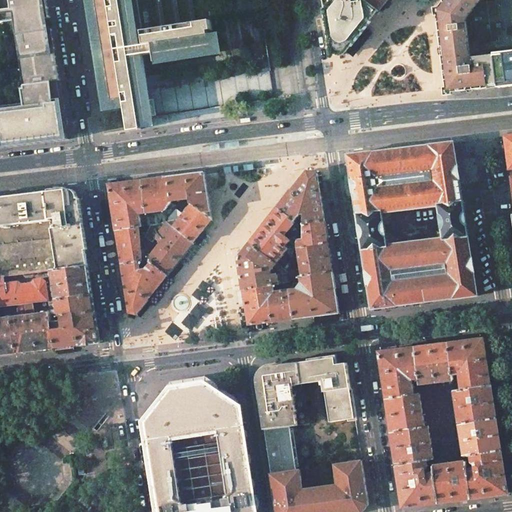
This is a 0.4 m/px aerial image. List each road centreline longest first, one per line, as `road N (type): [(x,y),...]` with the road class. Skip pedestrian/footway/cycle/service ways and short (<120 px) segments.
road 1 (secondary): [(326,122),(88,154)]
road 2 (residential): [(326,122),(359,335)]
road 3 (residential): [(124,365),(88,154)]
road 4 (secondary): [(511,103),(326,122)]
road 5 (residential): [(359,335),(386,511)]
road 6 (residential): [(242,350),(266,511)]
road 7 (residential): [(484,156),(504,316)]
road 8 (residential): [(88,154),(63,0)]
road 9 (residential): [(145,511),(124,365)]
road 10 (residential): [(359,335),(504,316)]
road 11 (residential): [(0,381),(124,365)]
road 12 (residential): [(307,0),(326,122)]
